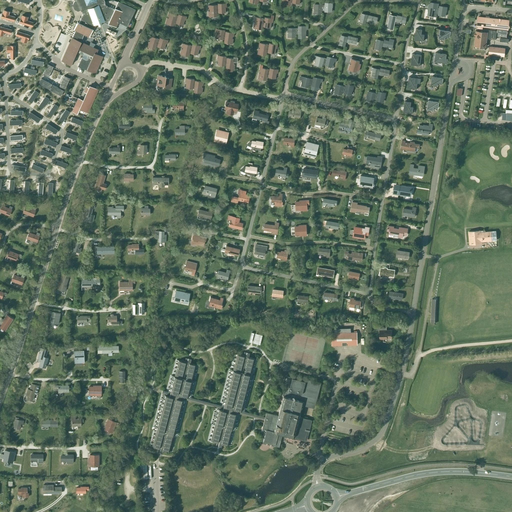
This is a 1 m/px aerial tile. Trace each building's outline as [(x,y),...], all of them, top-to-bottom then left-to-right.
[(72,38),(61,61),(71,65),(77,51),(83,54),(88,56),(86,60),(81,57),(78,66),(87,70),(87,69),(95,73),(102,56),(102,57),(96,54),(97,54),(96,54),(98,49),(80,41),(84,34),(89,37),(93,29),(92,28),(94,25),(94,24),(98,23),(99,25),(101,24),(100,22),(104,20),(104,21),(108,23),(116,27),(118,23),(118,22),(127,26),(135,9),(118,1),(115,8),(114,9),(106,5),(106,6),(104,2),(105,2),(104,0),(76,0),(74,1),(72,4),(74,9),(78,11),(80,10),(81,11),(82,11),(83,14),(82,14),(79,22),(77,22),(74,30),(75,31),(72,37),(72,38)] [(218,5),(216,5),(217,13),(218,12),(218,13),(225,12),(224,12),(224,7),(226,7),(226,3),(217,3),(218,5)] [(325,5),(323,5),(323,11),(325,11),(325,12),(331,12),(331,7),(332,7),(332,3),(325,3),(325,5)] [(428,10),(427,15),(436,16),(437,14),(436,14),(437,8),(438,4),(436,4),(429,3),(429,7),(428,7),(428,10)] [(216,5),(208,5),(208,9),(210,9),(210,11),(208,11),(208,16),(211,16),(210,14),(217,14),(217,13),(216,5)] [(323,11),(323,5),(314,5),(314,8),(315,8),(315,13),(321,14),(321,10),(323,11)] [(437,8),(436,14),(437,14),(438,14),(438,15),(444,16),(445,11),(446,11),(447,8),(439,7),(439,9),(437,8)] [(2,13),(1,17),(13,21),(15,17),(8,15),(9,11),(3,10),(3,13),(2,13)] [(176,15),(177,15),(168,13),(167,16),(169,17),(169,19),(167,18),(165,23),(167,24),(168,22),(174,24),(174,22),(176,15)] [(178,16),(176,15),(174,22),(176,23),(183,25),(182,25),(183,19),(185,20),(186,17),(178,14),(178,16)] [(368,19),(368,17),(367,17),(367,15),(361,14),(361,16),(361,17),(360,23),(365,24),(366,20),(366,18),(368,19)] [(20,18),(19,22),(32,26),(33,22),(27,20),(28,17),(22,15),(21,18),(20,18)] [(262,26),(263,26),(270,28),(270,27),(269,27),(270,22),(272,22),(273,15),(271,15),(270,18),(264,17),(264,19),(263,18),(262,26)] [(389,24),(388,28),(393,29),(393,25),(395,20),(395,18),(396,19),(397,17),(395,17),(390,15),(389,18),(390,18),(389,24)] [(263,18),(255,17),(254,21),(256,21),(256,23),(254,23),(253,28),(255,28),(255,26),(262,27),(262,26),(263,18)] [(478,17),(477,25),(482,26),(490,27),(490,29),(495,30),(495,28),(498,28),(507,29),(508,21),(489,19),(485,18),(478,17)] [(61,49),(70,26),(65,23),(55,47),(61,49)] [(0,34),(3,35),(4,32),(10,34),(11,30),(0,26),(0,34)] [(297,28),(297,34),(298,34),(298,35),(305,35),(305,30),(306,30),(308,30),(308,26),(306,26),(298,26),(298,28),(297,28)] [(297,34),(297,28),(288,29),(288,32),(289,32),(289,37),(295,37),(295,34),(297,34)] [(498,33),(497,36),(506,37),(507,29),(498,28),(498,29),(498,33)] [(225,32),(224,32),(224,30),(216,29),(215,32),(217,33),(216,38),(215,38),(223,39),(224,39),(225,32)] [(416,29),(414,40),(423,41),(424,34),(421,34),(422,30),(416,29)] [(439,29),(438,38),(445,39),(445,36),(450,37),(450,31),(439,29)] [(28,39),(30,35),(17,31),(16,35),(22,37),(21,41),(27,43),(28,39)] [(224,39),(224,41),(230,42),(230,44),(232,44),(233,39),(231,38),(231,36),(233,36),(234,33),(225,31),(225,32),(224,39)] [(485,45),(486,38),(487,32),(480,32),(480,31),(477,31),(475,44),(480,45),(485,45)] [(158,39),(158,38),(150,36),(149,40),(151,40),(150,42),(148,42),(147,47),(149,47),(149,45),(155,47),(156,46),(158,39)] [(348,39),(348,38),(347,37),(346,37),(341,36),(340,38),(341,39),(340,45),(344,46),(346,40),(346,39),(348,39)] [(159,39),(158,39),(156,46),(157,46),(157,47),(164,49),(164,48),(163,48),(165,43),(167,44),(168,40),(160,38),(159,39)] [(383,43),(384,42),(382,41),(376,40),(376,43),(377,43),(375,49),(380,50),(382,45),(382,43),(383,43)] [(190,45),(191,45),(182,43),(181,47),(183,47),(183,50),(181,49),(180,54),(182,55),(183,53),(189,54),(189,53),(190,45)] [(267,44),(259,43),(258,46),(260,47),(260,49),(258,49),(257,54),(259,54),(260,52),(266,53),(266,52),(267,44)] [(268,45),(267,44),(266,52),(267,52),(275,53),(274,53),(275,48),(277,48),(277,45),(269,43),(268,45)] [(192,46),(190,45),(189,53),(190,53),(197,55),(198,54),(197,54),(198,49),(200,49),(200,46),(192,44),(192,46)] [(7,46),(7,52),(10,52),(10,59),(15,59),(15,46),(10,46),(7,46)] [(504,57),(505,48),(489,46),(488,55),(504,57)] [(435,52),(434,62),(447,64),(448,59),(446,58),(446,54),(435,52)] [(412,54),(410,64),(420,66),(421,55),(412,54)] [(227,58),(225,58),(226,56),(217,55),(217,59),(219,59),(218,64),(217,64),(225,65),(226,65),(227,58)] [(314,56),(313,59),(316,60),(315,65),(321,66),(322,63),(324,64),(325,59),(316,56),(314,56)] [(325,59),(324,64),(325,64),(325,65),(331,67),(332,62),(333,62),(336,62),(336,59),(334,59),(327,57),(327,59),(325,59)] [(235,62),(233,62),(233,59),(227,58),(226,65),(226,67),(232,68),(232,70),(234,70),(234,65),(232,64),(233,62),(235,62)] [(349,65),(348,70),(350,71),(351,69),(357,70),(359,71),(360,64),(358,64),(359,61),(351,59),(350,63),(352,63),(351,65),(349,65)] [(48,64),(43,75),(48,77),(53,67),(48,64)] [(262,68),(262,65),(260,64),(259,71),(261,72),(260,74),(259,73),(258,79),(260,79),(260,77),(266,78),(267,77),(266,77),(268,69),(262,68)] [(269,69),(268,69),(266,77),(267,77),(268,77),(275,78),(274,78),(275,73),(277,73),(278,69),(269,68),(269,69)] [(371,68),(370,70),(372,71),(373,71),(372,77),(377,78),(378,73),(378,71),(380,72),(380,70),(379,70),(379,69),(373,68),(371,68)] [(170,88),(172,79),(165,78),(166,76),(158,75),(156,84),(163,85),(163,87),(170,88)] [(64,76),(59,86),(65,89),(70,78),(64,76)] [(432,76),(430,85),(437,86),(437,83),(442,84),(443,78),(432,76)] [(300,77),(299,80),(302,80),(303,80),(302,86),(308,87),(309,84),(310,84),(311,79),(303,77),(300,77)] [(409,77),(407,88),(416,89),(417,83),(420,84),(421,79),(409,77)] [(41,78),(38,84),(49,89),(52,84),(41,78)] [(195,81),(194,81),(194,79),(185,78),(185,82),(187,82),(186,87),(185,87),(192,88),(193,88),(194,88),(195,81)] [(311,79),(310,84),(312,85),(312,86),(318,87),(319,82),(320,82),(322,82),(323,80),(321,79),(314,78),(313,80),(311,79)] [(194,88),(194,90),(200,91),(199,93),(202,93),(202,88),(200,87),(201,85),(203,86),(203,82),(195,81),(194,88)] [(53,85),(50,90),(61,96),(64,91),(53,85)] [(343,88),(343,86),(336,85),(335,88),(336,88),(335,93),(341,94),(342,91),(345,92),(345,90),(344,90),(344,89),(343,88)] [(346,87),(343,86),(343,88),(344,89),(344,90),(345,90),(345,92),(344,93),(350,94),(352,89),(353,89),(353,86),(346,85),(346,87)] [(98,90),(89,86),(83,100),(78,98),(75,106),(79,108),(79,109),(87,112),(98,90)] [(40,91),(36,89),(29,99),(33,102),(40,91)] [(375,96),(375,93),(368,92),(367,95),(368,95),(367,100),(373,102),(374,99),(377,99),(377,97),(376,97),(376,96),(375,96)] [(378,94),(375,93),(375,96),(376,96),(376,97),(377,97),(377,99),(376,100),(382,102),(384,96),(385,97),(385,94),(378,92),(378,94)] [(39,105),(43,108),(49,98),(46,95),(39,105)] [(235,101),(230,100),(230,102),(226,102),(226,103),(225,103),(225,104),(225,106),(224,107),(225,107),(224,109),(227,109),(227,112),(233,113),(233,111),(236,111),(238,104),(234,103),(235,101)] [(428,100),(427,109),(433,110),(433,107),(438,108),(439,102),(428,100)] [(405,101),(403,112),(412,113),(413,107),(410,106),(411,102),(405,101)] [(147,102),(147,104),(143,104),(143,109),(146,109),(146,113),(154,113),(154,109),(152,109),(152,104),(149,104),(149,102),(147,102)] [(183,110),(183,102),(178,102),(173,102),(173,107),(176,107),(176,110),(183,110)] [(52,115),(59,105),(55,103),(49,113),(52,115)] [(71,111),(66,108),(60,119),(65,121),(71,111)] [(298,109),(297,111),(295,111),(290,110),(289,115),(300,117),(301,109),(298,109)] [(268,115),(258,113),(259,111),(254,110),(252,118),(265,121),(264,123),(266,123),(268,115)] [(41,119),(31,111),(28,115),(39,122),(41,119)] [(85,120),(73,116),(71,120),(83,125),(85,120)] [(322,119),(321,119),(317,117),(315,124),(324,126),(325,122),(327,123),(328,121),(325,120),(326,118),(323,118),(322,119)] [(340,123),(339,128),(338,131),(342,132),(343,129),(351,131),(354,120),(350,119),(348,124),(344,123),(344,124),(340,123)] [(58,130),(48,123),(45,127),(56,134),(58,130)] [(419,125),(418,130),(417,129),(417,133),(422,134),(423,131),(431,132),(432,124),(429,124),(429,126),(423,125),(423,126),(419,125)] [(189,126),(184,126),(179,126),(179,129),(175,129),(175,134),(184,134),(184,129),(188,129),(189,129),(189,126)] [(366,131),(365,136),(368,137),(368,136),(373,138),(373,139),(374,139),(379,140),(382,131),(374,129),(374,133),(366,131)] [(78,135),(67,130),(65,135),(77,139),(78,135)] [(217,131),(217,132),(216,132),(214,141),(225,144),(228,132),(223,131),(223,132),(217,131)] [(58,141),(46,137),(45,141),(57,146),(58,141)] [(294,147),(294,145),(294,139),(284,138),(283,144),(291,145),(291,146),(294,147)] [(402,140),(402,142),(401,148),(415,151),(415,147),(419,148),(419,145),(414,144),(414,143),(410,142),(410,143),(405,143),(405,141),(402,140)] [(262,148),(263,142),(256,141),(252,141),(252,142),(251,142),(250,142),(249,142),(248,143),(247,144),(247,145),(246,144),(246,145),(261,151),(260,151),(261,147),(262,148)] [(308,142),(305,153),(315,156),(318,144),(319,145),(319,144),(307,141),(307,142),(308,142)] [(74,148),(62,144),(61,148),(73,152),(74,148)] [(117,145),(117,147),(115,147),(115,148),(109,148),(109,153),(119,153),(119,148),(119,145),(117,145)] [(146,148),(146,145),(140,145),(140,149),(139,149),(139,151),(137,150),(137,153),(146,154),(146,153),(145,153),(145,148),(146,148)] [(54,152),(42,148),(40,152),(52,157),(54,152)] [(204,153),(202,158),(206,158),(205,162),(210,163),(218,165),(220,159),(215,158),(216,158),(214,158),(215,156),(204,153)] [(367,156),(366,162),(370,163),(370,162),(375,162),(375,164),(381,165),(382,157),(377,156),(377,158),(367,156)] [(57,159),(56,162),(67,167),(69,163),(57,159)] [(45,167),(34,163),(32,167),(43,172),(45,167)] [(410,164),(410,167),(409,174),(420,175),(421,171),(424,172),(424,166),(418,165),(418,168),(413,168),(414,165),(410,164)] [(257,167),(249,166),(249,167),(245,166),(245,167),(244,167),(243,168),(242,168),(242,169),(241,169),(241,170),(241,171),(240,170),(239,170),(255,177),(255,176),(254,176),(254,173),(256,173),(257,167)] [(284,167),(283,170),(276,169),(275,175),(288,177),(288,173),(286,173),(287,167),(284,167)] [(303,168),(302,176),(317,178),(318,171),(303,168)] [(340,171),(336,170),(333,170),(332,175),(343,177),(342,179),(345,180),(345,179),(346,172),(340,170),(340,171)] [(100,173),(99,176),(94,189),(100,191),(101,188),(104,190),(106,184),(102,183),(105,175),(100,173)] [(359,184),(359,186),(372,188),(374,178),(374,177),(361,175),(360,179),(359,184)] [(152,177),(152,184),(158,184),(158,186),(163,186),(163,184),(168,184),(168,177),(164,177),(161,177),(152,177)] [(204,185),(204,189),(200,188),(200,190),(203,191),(210,193),(210,196),(214,198),(217,189),(204,185)] [(394,188),(393,193),(393,192),(398,193),(398,194),(404,195),(409,196),(410,187),(395,185),(395,188),(394,188)] [(237,193),(239,193),(238,197),(232,196),(231,201),(237,202),(238,200),(248,202),(249,196),(245,195),(246,191),(241,190),(241,189),(238,189),(237,193)] [(272,196),(271,202),(275,202),(275,205),(282,206),(282,202),(282,194),(279,194),(279,196),(272,196)] [(300,201),(295,202),(296,210),(300,210),(300,211),(307,210),(307,204),(309,204),(309,200),(307,200),(300,200),(300,201)] [(352,202),(350,211),(356,212),(356,210),(356,208),(360,209),(360,211),(365,212),(369,212),(369,207),(366,207),(366,206),(357,205),(357,203),(352,202)] [(86,212),(85,216),(89,216),(88,220),(92,221),(94,215),(91,214),(92,208),(93,208),(94,205),(87,203),(87,204),(86,211),(86,212)] [(12,207),(10,206),(9,208),(2,205),(0,209),(0,211),(9,215),(11,209),(12,207)] [(123,206),(115,205),(115,208),(112,208),(112,207),(107,207),(107,214),(117,215),(117,217),(120,217),(120,210),(123,211),(123,206)] [(35,210),(36,208),(33,206),(32,209),(25,206),(23,212),(33,216),(35,210)] [(148,208),(148,206),(144,206),(144,208),(141,208),(141,215),(150,215),(150,208),(148,208)] [(412,207),(412,210),(404,208),(403,215),(415,217),(416,208),(412,207)] [(209,209),(208,212),(199,209),(197,215),(206,217),(206,219),(210,220),(213,210),(209,209)] [(240,218),(228,215),(227,219),(229,220),(228,226),(241,230),(243,223),(239,222),(240,218)] [(339,223),(327,221),(325,227),(338,229),(338,225),(340,226),(341,223),(339,223)] [(266,224),(265,224),(264,230),(268,230),(272,230),(271,233),(277,234),(279,223),(275,222),(275,225),(266,224)] [(307,235),(306,225),(299,225),(299,226),(295,227),(295,235),(299,234),(300,235),(307,235)] [(388,225),(387,231),(389,232),(388,234),(393,235),(393,234),(398,234),(397,237),(403,238),(403,235),(404,231),(407,232),(408,228),(399,227),(399,228),(394,227),(394,226),(388,225)] [(354,226),(352,237),(357,238),(358,236),(361,236),(361,238),(364,239),(365,235),(366,232),(369,233),(370,227),(365,226),(365,228),(354,226)] [(481,232),(480,230),(468,232),(470,244),(486,243),(486,241),(496,240),(496,231),(481,232)] [(164,232),(155,231),(155,238),(158,238),(158,242),(165,242),(166,235),(163,235),(164,232)] [(39,236),(39,233),(37,232),(36,235),(29,232),(27,238),(37,242),(39,236)] [(205,241),(206,237),(199,236),(199,235),(193,234),(191,242),(197,243),(196,245),(197,244),(203,246),(204,241),(205,241)] [(80,253),(81,248),(79,248),(80,243),(75,242),(71,254),(74,255),(75,251),(80,253)] [(138,248),(138,244),(131,244),(132,245),(128,245),(128,250),(133,250),(133,251),(135,251),(135,253),(143,253),(143,248),(138,248)] [(267,246),(255,244),(254,253),(264,255),(265,249),(266,249),(267,246)] [(226,246),(224,252),(228,253),(228,252),(232,253),(232,254),(238,255),(239,249),(226,246)] [(329,258),(329,255),(330,249),(319,248),(318,254),(326,255),(326,258),(329,258)] [(274,257),(276,257),(280,258),(287,260),(288,250),(285,250),(284,253),(278,251),(277,254),(275,253),(274,257)] [(408,259),(409,252),(397,250),(396,257),(408,259)] [(19,254),(18,254),(8,251),(6,257),(16,260),(18,256),(20,257),(21,254),(19,253),(19,254)] [(352,251),(351,254),(348,253),(348,251),(345,251),(344,254),(347,255),(347,259),(353,260),(353,259),(362,260),(363,253),(352,251)] [(186,261),(184,269),(188,270),(188,269),(192,270),(192,271),(192,273),(191,275),(193,276),(194,274),(194,272),(196,263),(186,261)] [(317,270),(321,271),(322,271),(321,275),(333,277),(334,270),(322,268),(318,267),(317,270)] [(380,275),(380,277),(382,277),(382,276),(389,277),(390,275),(393,276),(394,270),(387,269),(387,267),(384,267),(383,268),(380,267),(379,275),(380,275)] [(218,271),(217,276),(220,277),(221,276),(225,278),(225,279),(224,281),(227,281),(227,279),(229,273),(229,270),(227,270),(226,272),(218,271)] [(360,273),(349,271),(346,270),(346,273),(349,273),(348,277),(358,279),(360,273)] [(24,275),(21,274),(20,277),(14,275),(11,281),(22,284),(24,278),(24,275)] [(60,280),(57,289),(58,289),(65,291),(66,286),(69,276),(63,274),(61,280),(60,280)] [(99,278),(93,278),(91,278),(91,280),(87,280),(87,279),(81,279),(81,286),(87,286),(87,285),(91,285),(96,285),(96,282),(99,282),(99,278)] [(135,283),(135,279),(128,279),(128,282),(119,282),(119,290),(128,290),(128,291),(132,291),(132,283),(135,283)] [(177,291),(175,299),(180,300),(180,301),(182,301),(182,300),(188,301),(189,293),(184,292),(176,290),(177,291)] [(402,300),(402,295),(401,295),(401,293),(389,291),(388,298),(402,300)] [(209,301),(208,303),(211,304),(211,305),(212,305),(212,304),(215,305),(214,307),(221,309),(222,305),(221,305),(223,298),(220,297),(220,300),(210,297),(209,301)] [(350,298),(349,307),(361,308),(362,301),(354,300),(354,298),(350,298)] [(138,304),(132,304),(132,312),(137,312),(139,313),(144,313),(144,303),(138,303),(138,304)] [(60,313),(49,311),(49,313),(52,314),(51,319),(51,322),(58,324),(60,313)] [(113,315),(113,314),(110,314),(110,316),(107,316),(107,321),(112,321),(112,325),(122,325),(122,321),(116,321),(116,315),(113,315)] [(0,321),(1,322),(0,324),(0,326),(5,330),(13,319),(6,315),(3,319),(1,318),(0,319),(0,321)] [(392,338),(392,330),(386,330),(386,326),(376,327),(376,330),(379,330),(380,339),(387,339),(387,338),(392,338)] [(357,345),(357,332),(331,333),(332,345),(357,345)] [(45,368),(48,358),(45,357),(46,354),(45,354),(46,350),(42,348),(40,353),(39,353),(38,358),(41,359),(39,366),(45,368)] [(73,351),(74,363),(84,362),(84,363),(83,350),(73,351)] [(249,357),(250,353),(244,352),(243,356),(237,354),(233,370),(231,370),(222,406),(189,398),(193,381),(192,381),(196,365),(190,363),(191,359),(186,358),(185,362),(178,360),(174,376),(173,376),(169,392),(162,391),(162,393),(164,394),(155,430),(156,431),(152,446),(158,448),(157,452),(162,454),(164,449),(170,451),(174,435),(175,436),(185,399),(217,408),(213,424),(215,425),(210,440),(217,442),(216,446),(221,447),(222,443),(228,445),(232,429),(234,430),(238,413),(264,420),(261,433),(265,434),(263,442),(275,445),(274,446),(279,447),(282,434),(286,435),(285,437),(293,439),(294,437),(305,440),(307,433),(308,433),(312,420),(299,417),(302,404),(314,407),(321,383),(307,379),(306,381),(287,376),(282,396),(283,396),(278,415),(266,412),(265,417),(243,411),(252,375),(251,375),(255,359),(249,357)] [(39,386),(31,383),(30,389),(28,389),(26,395),(28,396),(27,399),(31,401),(33,394),(36,395),(39,386)] [(88,395),(101,395),(101,386),(93,385),(93,386),(88,386),(88,395)] [(75,416),(71,416),(71,422),(72,422),(72,426),(81,426),(81,422),(83,422),(83,419),(81,419),(81,418),(77,418),(77,419),(75,419),(75,416)] [(23,424),(24,421),(18,420),(19,417),(15,417),(14,422),(15,422),(14,428),(19,429),(20,424),(23,424)] [(106,426),(104,430),(112,433),(116,422),(108,419),(105,425),(106,426)] [(1,454),(0,457),(4,458),(3,461),(12,463),(15,452),(5,450),(4,454),(1,454)] [(43,462),(43,454),(35,454),(35,455),(31,455),(31,460),(36,460),(36,462),(43,462)] [(73,455),(65,454),(65,455),(61,455),(61,460),(67,460),(67,463),(73,463),(73,455)] [(89,455),(89,462),(90,462),(90,466),(98,466),(99,455),(89,455)] [(53,487),(53,485),(43,485),(43,493),(56,493),(61,493),(61,487),(53,487)] [(29,490),(29,486),(27,486),(27,487),(21,487),(21,488),(18,488),(18,495),(22,495),(22,497),(28,497),(28,493),(27,493),(27,490),(29,490)]
